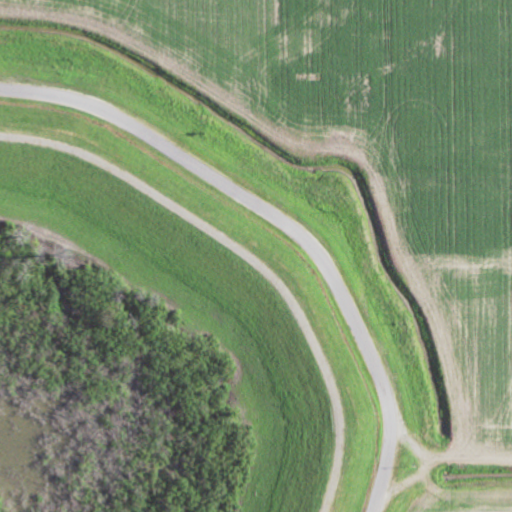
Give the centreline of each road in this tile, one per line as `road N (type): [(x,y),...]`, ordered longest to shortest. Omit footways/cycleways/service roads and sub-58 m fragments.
road 1 (residential): [(376,511),(393,445),(388,399),(313,248),(122,121),(68,96),(0,88)]
road 2 (track): [(0,135),(69,148),(111,167),(271,275),(311,335),(338,413),(336,466),(322,511)]
